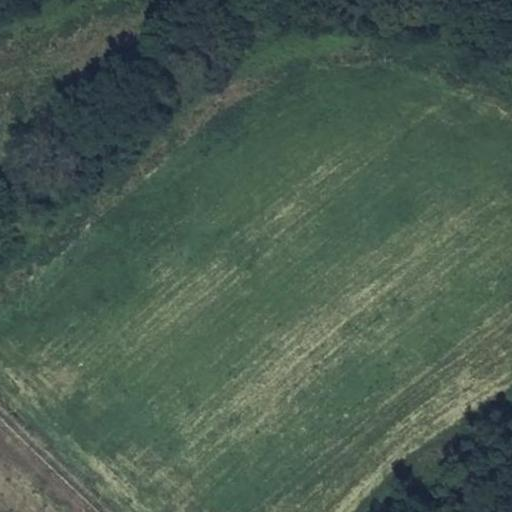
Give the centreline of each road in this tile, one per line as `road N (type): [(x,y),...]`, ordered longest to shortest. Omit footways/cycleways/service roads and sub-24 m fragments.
road 1 (track): [(0,279),(252,61),(282,44),(334,36),(408,46),(511,84)]
road 2 (track): [(0,417),(101,511)]
